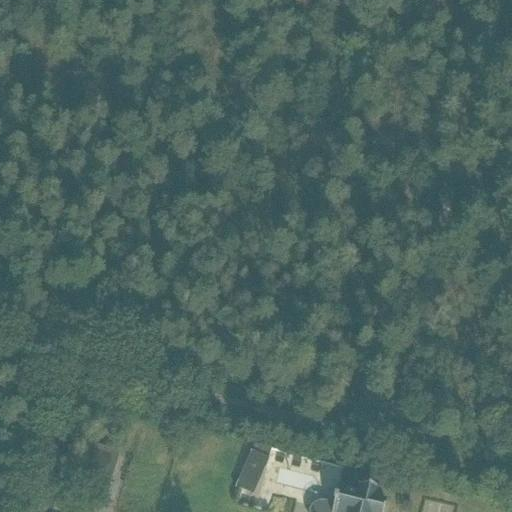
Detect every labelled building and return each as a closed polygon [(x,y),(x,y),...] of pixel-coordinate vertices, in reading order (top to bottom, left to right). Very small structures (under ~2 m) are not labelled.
[(193,435),(181,443),(187,452),(199,444),(193,435)] [(250,456),(270,461),(273,450),(253,445),(250,456)] [(105,502),(120,455),(88,446),(74,492),(105,502)] [(63,486),(72,489),(75,480),(66,478),(63,486)] [(378,494),(338,484),(337,489),(335,489),(332,506),(327,504),(323,504),(319,504),(314,505),(311,509),(308,511),(383,511),(385,505),(376,503),(378,494)]
